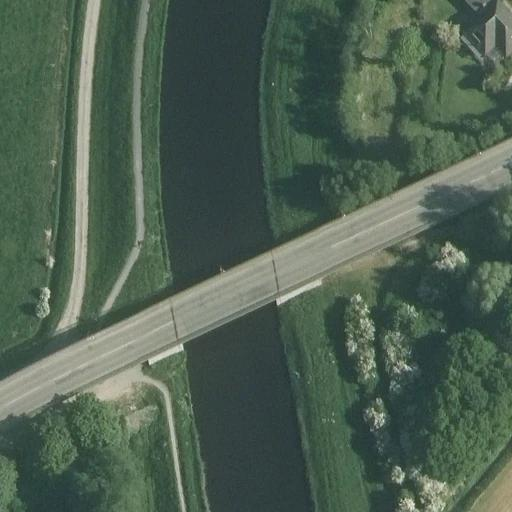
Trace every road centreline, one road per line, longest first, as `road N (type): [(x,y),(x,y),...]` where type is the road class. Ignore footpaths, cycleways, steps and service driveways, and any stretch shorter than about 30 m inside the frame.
road 1 (tertiary): [(511,171),(0,417)]
road 2 (track): [(0,379),(71,344),(102,0)]
